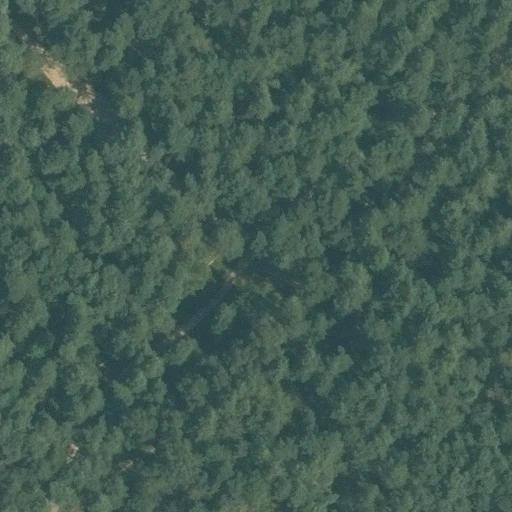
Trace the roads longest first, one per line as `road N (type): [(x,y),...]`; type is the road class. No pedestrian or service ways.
road 1 (unknown): [(48,511),(65,449),(101,389),(211,328),(295,206),(437,111),(511,25)]
road 2 (track): [(75,511),(111,476),(157,453),(234,379),(267,319),(249,265),(0,19)]
